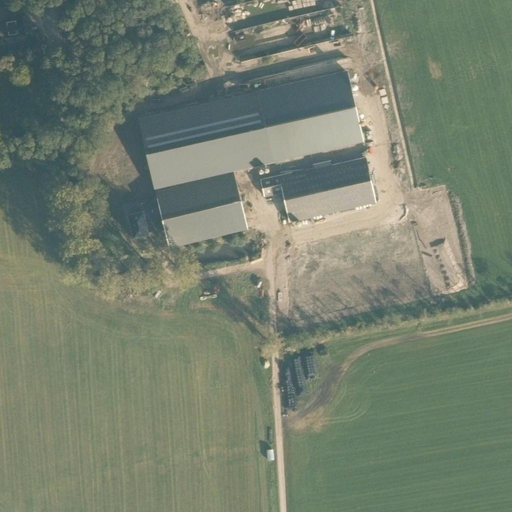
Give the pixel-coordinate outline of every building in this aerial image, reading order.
[(59,38),(53,6),(43,8),(44,13),(42,14),(49,54),(62,51),(62,49),(71,48),(69,36),(59,38)] [(298,24),(304,46),(283,52),(285,59),(295,57),(297,68),(346,56),(338,25),(343,23),(342,16),(325,21),(323,10),(299,16),(301,23),(298,24)] [(0,37),(24,33),(21,15),(9,17),(9,20),(0,21),(0,37)] [(349,72),(133,121),(147,186),(363,138),(349,72)] [(115,175),(133,170),(128,150),(110,155),(115,175)] [(305,171),(305,170),(260,180),(264,196),(282,192),(288,220),(375,200),(366,159),(365,157),(331,165),(330,161),(313,165),(314,169),(305,171)] [(234,171),(155,190),(157,199),(164,229),(169,248),(248,228),(234,171)] [(142,211),(127,215),(133,238),(135,238),(135,240),(143,238),(142,237),(142,236),(148,235),(146,223),(158,220),(153,200),(140,203),(142,211)]
